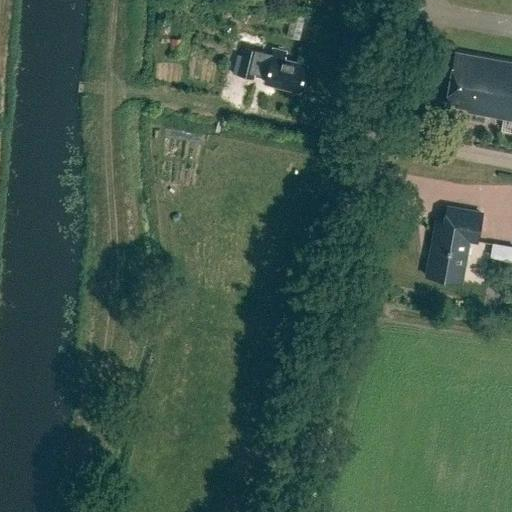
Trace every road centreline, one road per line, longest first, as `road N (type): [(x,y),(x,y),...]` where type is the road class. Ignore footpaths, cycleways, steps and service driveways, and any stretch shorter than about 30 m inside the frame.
road 1 (unclassified): [(285,511),(408,0)]
road 2 (track): [(74,511),(116,293),(111,155),(120,0)]
